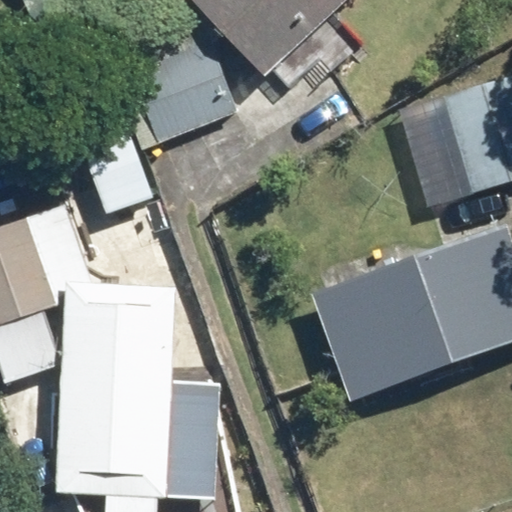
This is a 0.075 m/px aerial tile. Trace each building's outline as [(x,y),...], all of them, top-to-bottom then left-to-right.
[(204,0),(274,76),(356,0),(204,0)] [(131,151),(228,116),(198,35),(101,71),(131,151)] [(511,86),(457,101),(479,185),(511,176),(511,86)] [(511,268),(498,234),(325,300),(360,392),(511,333),(511,268)] [(66,486),(172,492),(182,293),(76,288),(66,486)]
